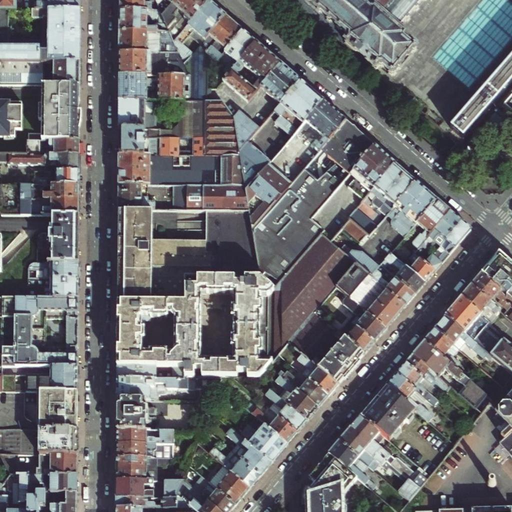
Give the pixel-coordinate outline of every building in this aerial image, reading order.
[(17,11),(16,0),(0,0),(0,11),(9,11),(17,11)] [(81,0),(49,0),(49,1),(46,0),(46,6),(35,6),(35,12),(81,12),(81,0)] [(157,7),(153,0),(120,0),(121,5),(121,13),(160,13),(157,7)] [(205,0),(178,0),(173,6),(162,19),(169,34),(174,44),(209,3),(205,0)] [(305,0),(306,1),(305,2),(309,6),(310,4),(316,10),(315,11),(320,15),(321,14),(327,19),(326,20),(330,24),(331,22),(337,27),(336,29),(340,32),(341,31),(347,36),(346,38),(348,39),(345,43),(357,53),(357,52),(365,60),(377,71),(380,68),(381,69),(383,67),(389,72),(388,74),(392,77),(393,76),(394,77),(398,73),(397,72),(399,70),(400,71),(404,66),(403,66),(408,59),(409,60),(413,56),(412,55),(414,53),(415,54),(419,49),(417,48),(418,47),(415,44),(414,45),(413,44),(414,42),(415,43),(452,0),(305,0)] [(190,37),(202,48),(227,19),(218,11),(209,3),(174,44),(179,56),(184,68),(195,55),(183,45),(190,37)] [(8,43),(9,11),(0,11),(0,63),(81,64),(81,41),(81,12),(35,12),(23,11),(23,19),(33,19),(33,21),(34,21),(41,22),(41,43),(8,43)] [(162,19),(160,13),(121,13),(121,22),(120,34),(169,34),(162,19)] [(235,25),(227,19),(202,48),(195,55),(184,68),(188,77),(207,77),(207,74),(220,59),(243,33),(235,25)] [(249,38),(243,33),(220,59),(229,66),(224,72),(222,70),(217,76),(224,82),(256,44),(249,38)] [(174,44),(169,34),(120,34),(120,44),(120,55),(153,56),(179,56),(174,44)] [(236,93),(245,82),(237,76),(244,67),(252,74),(269,55),(263,50),(256,44),(224,82),(236,93)] [(120,65),(120,77),(149,77),(153,77),(153,56),(120,55),(120,65)] [(269,55),(252,74),(260,81),(253,89),(245,82),(236,93),(225,106),(234,120),(240,113),(261,89),(281,66),(275,61),(269,55)] [(179,56),(153,56),(153,77),(158,77),(188,77),(184,68),(179,56)] [(511,58),(467,111),(451,129),(463,140),(479,121),(511,83),(511,58)] [(81,78),(81,64),(0,63),(0,85),(43,86),(81,87),(81,78)] [(281,66),(261,89),(274,101),(253,125),(240,113),(234,120),(240,154),(248,145),(275,113),(301,83),(290,74),(281,66)] [(149,77),(120,77),(120,88),(120,102),(157,102),(180,103),(188,103),(188,77),(158,77),(158,97),(149,97),(149,77)] [(207,77),(188,77),(188,103),(207,103),(207,90),(207,77)] [(301,83),(275,113),(281,118),(276,124),(292,139),(324,103),(314,94),(301,83)] [(29,143),(80,143),(80,118),(80,114),(80,113),(80,102),(80,101),(81,87),(43,86),(43,134),(30,134),(29,143)] [(216,90),(207,90),(207,103),(216,103),(216,90)] [(0,137),(11,138),(11,136),(16,137),(17,130),(23,130),(23,103),(11,103),(11,102),(0,101),(0,137)] [(157,113),(157,102),(120,102),(120,111),(120,131),(154,131),(154,113),(157,113)] [(188,103),(180,103),(180,124),(174,131),(154,131),(120,131),(120,135),(120,138),(160,139),(159,157),(240,157),(240,154),(234,120),(225,106),(223,103),(216,103),(207,103),(188,103)] [(306,131),(316,140),(338,115),(331,109),(324,103),(292,139),(270,165),(246,192),(248,204),(257,212),(250,220),(251,223),(255,227),(305,170),(320,153),(316,150),(311,145),(283,178),(274,170),(291,150),(295,150),(307,135),(306,131)] [(316,140),(315,140),(320,145),(316,150),(320,153),(321,152),(347,123),(343,120),(338,115),(316,140)] [(347,123),(321,152),(343,171),(341,173),(343,175),(337,181),(326,171),(318,180),(305,170),(255,227),(252,231),(260,279),(274,291),(277,287),(321,236),(324,232),(311,220),(353,172),(375,147),(359,134),(347,123)] [(159,157),(160,139),(120,138),(120,145),(120,157),(159,157)] [(27,143),(27,156),(80,157),(80,152),(80,143),(29,143),(27,143)] [(246,192),(270,165),(248,145),(240,154),(240,157),(246,192)] [(385,156),(375,147),(353,172),(358,176),(347,188),(364,202),(374,190),(396,165),(385,156)] [(34,173),(80,173),(80,171),(80,162),(80,157),(27,156),(0,156),(0,213),(2,217),(21,217),(21,202),(21,186),(34,187),(34,173)] [(204,187),(203,212),(206,212),(249,212),(248,204),(246,192),(240,157),(159,157),(120,157),(120,165),(119,187),(142,187),(174,187),(204,187)] [(379,210),(378,211),(386,218),(387,217),(417,183),(406,174),(396,165),(374,190),(379,195),(372,204),(379,210)] [(34,173),(34,187),(80,187),(80,179),(80,173),(34,173)] [(413,229),(437,201),(426,191),(417,183),(387,217),(392,221),(391,224),(391,226),(392,228),(405,239),(413,229)] [(21,186),(21,202),(80,202),(80,194),(80,187),(34,187),(21,186)] [(142,198),(142,187),(119,187),(119,191),(119,202),(119,212),(152,212),(156,212),(156,205),(145,205),(145,198),(142,198)] [(204,187),(174,187),(174,212),(203,212),(204,187)] [(444,207),(437,201),(413,229),(420,235),(413,242),(414,246),(419,250),(422,246),(451,213),(444,207)] [(21,202),(21,217),(51,217),(80,217),(80,208),(80,202),(21,202)] [(152,253),(152,212),(119,212),(119,256),(119,278),(119,304),(185,304),(185,288),(195,288),(195,278),(234,278),(243,278),(260,279),(252,231),(255,227),(251,223),(250,220),(249,212),(206,212),(206,253),(152,253)] [(451,213),(422,246),(426,250),(434,241),(441,247),(462,223),(457,218),(451,213)] [(51,233),(79,234),(80,225),(80,222),(80,217),(51,217),(51,226),(51,233)] [(368,236),(351,221),(344,228),(362,244),(368,236)] [(445,252),(437,262),(442,266),(457,249),(472,231),(462,223),(441,247),(440,248),(445,252)] [(50,242),(50,233),(41,233),(37,237),(38,251),(43,251),(43,242),(50,242)] [(51,233),(50,233),(50,242),(49,265),(79,265),(79,238),(79,234),(51,233)] [(319,370),(345,340),(338,334),(315,314),(336,288),(355,265),(340,252),(321,236),(277,287),(277,360),(279,356),(289,345),(302,356),(319,370)] [(345,246),(340,252),(355,265),(371,278),(380,268),(362,254),(352,252),(345,246)] [(381,267),(385,270),(389,265),(390,266),(393,265),(401,272),(403,272),(397,280),(416,296),(421,291),(426,285),(410,272),(404,267),(391,255),(381,267)] [(417,264),(410,272),(426,285),(431,279),(435,274),(426,265),(414,255),(409,261),(411,263),(413,261),(415,263),(417,264)] [(511,267),(499,256),(489,268),(482,276),(511,301),(511,267)] [(437,262),(432,258),(426,265),(435,274),(439,270),(442,266),(437,262)] [(49,265),(31,265),(29,267),(29,272),(28,275),(28,280),(38,280),(43,280),(79,280),(79,272),(79,265),(49,265)] [(355,265),(336,288),(347,297),(387,331),(396,319),(406,308),(371,278),(355,265)] [(397,280),(385,270),(381,267),(380,268),(371,278),(406,308),(411,302),(416,296),(397,280)] [(511,306),(511,301),(482,276),(478,281),(472,288),(491,304),(495,300),(508,311),(511,306)] [(262,294),(271,294),(274,291),(260,279),(243,278),(243,284),(234,283),(234,278),(195,278),(195,288),(185,288),(185,304),(119,304),(119,310),(118,351),(118,368),(185,368),(185,378),(196,379),(224,379),(232,379),(240,379),(240,374),(250,374),(250,379),(256,379),(260,379),(270,368),(275,362),(261,361),(261,353),(264,353),(264,342),(261,342),(262,313),(264,313),(264,302),(262,302),(262,294)] [(41,300),(79,300),(79,280),(43,280),(38,280),(38,286),(42,286),(41,300)] [(491,324),(501,312),(491,304),(472,288),(468,293),(463,299),(490,322),(491,324)] [(387,331),(347,297),(342,302),(343,305),(355,316),(349,322),(375,344),(382,336),(387,331)] [(3,347),(3,368),(16,368),(52,368),(78,368),(79,326),(79,300),(41,300),(28,299),(17,299),(4,299),(4,317),(16,317),(16,347),(3,347)] [(490,322),(463,299),(456,307),(446,318),(474,342),(486,327),(490,322)] [(474,342),(446,318),(442,324),(436,330),(460,351),(466,344),(485,359),(487,357),(491,361),(493,358),(492,357),(474,342)] [(349,322),(348,321),(338,334),(345,340),(365,356),(371,349),(375,344),(349,322)] [(455,358),(460,351),(436,330),(431,336),(425,342),(459,372),(463,367),(460,365),(460,362),(455,358)] [(511,342),(507,339),(492,357),(493,358),(504,367),(511,373),(511,342)] [(365,356),(345,340),(319,370),(339,387),(352,371),(365,356)] [(450,388),(482,415),(493,402),(459,372),(425,342),(420,349),(414,356),(450,388)] [(319,370),(302,356),(297,362),(307,370),(303,376),(329,398),(335,391),(339,387),(319,370)] [(446,393),(450,388),(414,356),(410,360),(406,365),(432,387),(435,383),(446,393)] [(425,399),(440,412),(443,409),(438,405),(440,402),(432,395),(436,391),(432,387),(406,365),(402,370),(397,376),(425,399)] [(511,380),(511,378),(511,373),(504,367),(500,371),(511,380)] [(185,378),(185,368),(118,368),(118,375),(118,381),(185,380),(185,378)] [(284,370),(279,376),(282,378),(319,410),(324,404),(329,398),(303,376),(300,373),(294,379),(284,370)] [(0,392),(16,393),(16,376),(3,376),(0,376),(0,392)] [(23,389),(24,393),(25,393),(41,393),(78,393),(78,385),(78,376),(52,376),(27,376),(27,389),(23,389)] [(423,418),(428,422),(433,416),(420,405),(425,399),(397,376),(392,381),(387,387),(423,418)] [(196,391),(196,379),(185,378),(185,380),(118,381),(118,392),(118,402),(147,402),(159,402),(159,395),(165,395),(167,395),(168,394),(168,392),(168,391),(179,391),(188,391),(196,391)] [(319,410),(282,378),(277,384),(285,392),(279,399),(308,423),(315,415),(319,410)] [(387,440),(397,448),(405,439),(423,418),(387,387),(374,402),(369,409),(361,418),(387,440)] [(308,423),(279,399),(269,390),(264,395),(273,402),(267,408),(276,416),(298,434),(303,429),(308,423)] [(0,430),(25,431),(25,393),(24,393),(16,393),(0,392),(0,430)] [(41,393),(41,431),(78,431),(78,422),(78,405),(78,393),(41,393)] [(215,403),(219,393),(201,393),(201,403),(215,403)] [(511,394),(497,412),(505,421),(498,427),(504,433),(502,435),(506,439),(501,443),(511,455),(511,394)] [(147,409),(147,402),(118,402),(118,416),(118,432),(147,432),(147,421),(157,421),(157,418),(147,418),(147,416),(157,416),(157,411),(154,409),(147,409)] [(211,413),(215,403),(201,403),(197,402),(197,410),(194,410),(194,417),(191,417),(191,425),(189,425),(189,433),(204,433),(205,429),(211,413)] [(250,407),(247,411),(255,417),(288,446),(294,439),(298,434),(276,416),(267,408),(260,402),(254,408),(252,407),(250,407)] [(255,417),(238,436),(272,465),(280,455),(288,446),(255,417)] [(387,440),(361,418),(356,424),(350,430),(410,481),(416,474),(397,459),(396,460),(391,457),(392,456),(385,449),(384,450),(381,447),(387,440)] [(25,431),(0,430),(0,456),(19,456),(40,456),(78,456),(78,443),(78,431),(41,431),(25,431)] [(238,436),(231,430),(228,434),(228,437),(241,449),(236,455),(262,477),(267,471),(272,465),(238,436)] [(407,484),(410,481),(350,430),(346,435),(340,443),(369,467),(374,471),(380,464),(389,472),(391,470),(407,484)] [(158,434),(158,432),(147,432),(118,432),(118,440),(118,445),(174,446),(174,433),(161,432),(161,441),(156,441),(156,435),(157,435),(158,434)] [(358,480),(373,493),(377,487),(370,481),(371,480),(364,474),(369,467),(340,443),(335,448),(329,455),(358,480)] [(175,446),(174,446),(118,445),(118,454),(118,459),(167,459),(167,453),(169,453),(171,453),(172,452),(172,450),(175,450),(175,446)] [(213,451),(210,455),(224,467),(231,473),(251,490),(256,483),(262,477),(236,455),(230,462),(217,452),(216,451),(213,451)] [(358,480),(329,455),(309,479),(317,485),(314,487),(312,490),(310,489),(307,490),(307,511),(346,511),(347,510),(338,503),(358,480)] [(19,457),(19,456),(0,456),(10,476),(19,476),(19,457)] [(38,470),(38,476),(77,477),(77,465),(78,456),(40,456),(40,470),(38,470)] [(169,465),(169,459),(167,459),(118,459),(117,474),(117,482),(154,483),(158,483),(158,467),(167,467),(169,465)] [(216,490),(231,473),(224,467),(210,484),(216,490)] [(399,493),(410,502),(431,477),(420,468),(416,474),(410,481),(407,484),(399,493)] [(251,490),(231,473),(216,490),(236,507),(244,498),(251,490)] [(8,489),(8,497),(7,511),(28,511),(28,493),(29,476),(19,476),(10,476),(8,479),(8,482),(8,484),(8,489)] [(29,476),(28,493),(46,494),(55,494),(77,494),(77,484),(77,477),(38,476),(29,476)] [(202,478),(193,490),(218,511),(231,511),(232,511),(236,507),(216,490),(210,484),(202,478)] [(184,483),(166,483),(166,489),(155,489),(155,487),(154,487),(154,483),(117,482),(117,493),(117,499),(148,500),(163,500),(178,500),(178,499),(179,497),(181,492),(184,483)] [(181,492),(179,497),(193,509),(196,511),(218,511),(193,490),(184,483),(181,492)] [(28,511),(45,511),(46,511),(46,494),(28,493),(28,511)] [(46,494),(46,511),(45,511),(61,511),(62,506),(55,506),(55,501),(55,494),(46,494)] [(76,511),(77,494),(55,494),(55,501),(55,506),(62,506),(61,511),(76,511)] [(193,509),(179,497),(178,499),(178,500),(178,509),(193,509)] [(148,500),(117,499),(117,505),(117,510),(133,510),(148,510),(154,510),(158,510),(159,503),(148,503),(148,500)] [(178,500),(163,500),(163,510),(172,511),(178,511),(178,509),(178,500)]
